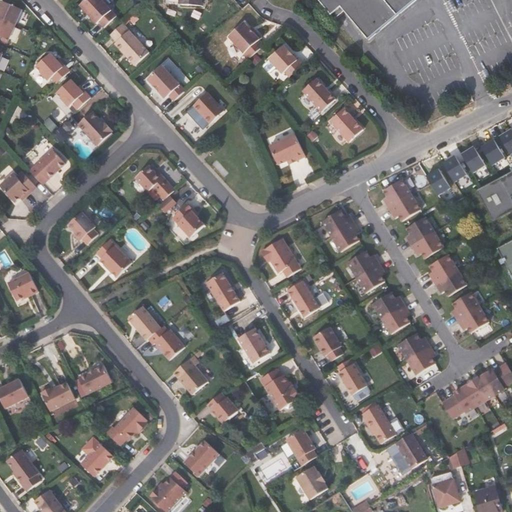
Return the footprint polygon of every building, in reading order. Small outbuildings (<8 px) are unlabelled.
[(99,24),(104,30),(106,27),(116,18),(99,0),(86,0),(84,3),(79,7),(97,26),(99,24)] [(316,0),(331,17),(340,9),(344,13),(368,42),(417,0),(316,0)] [(0,5),(0,18),(15,25),(21,9),(2,1),(0,4),(0,5)] [(331,17),(334,21),(344,13),(340,9),(331,17)] [(0,36),(8,40),(15,25),(0,18),(0,36)] [(134,67),(139,62),(149,53),(122,24),(112,33),(109,36),(116,43),(114,45),(134,67)] [(256,31),(254,34),(244,24),(230,37),(250,59),(265,46),(259,40),(262,38),(256,31)] [(303,67),(298,61),(296,62),(284,48),(269,62),(281,76),(284,74),(289,79),(303,67)] [(37,66),(55,85),(71,71),(53,51),(37,66)] [(163,67),(152,77),(149,80),(155,87),(157,85),(161,91),(160,92),(165,99),(169,96),(174,102),(185,92),(167,72),(163,67)] [(81,92),(75,86),(69,80),(54,93),(66,106),(67,106),(68,104),(70,103),(75,109),(89,97),(83,90),(81,92)] [(321,114),(334,101),(316,80),(302,93),(321,114)] [(209,126),(224,112),(206,94),(192,107),(209,126)] [(111,129),(104,122),(103,123),(91,110),(77,123),(96,144),(109,132),(111,129)] [(330,123),(349,144),(362,132),(343,111),(330,123)] [(296,162),(304,158),(294,136),(269,148),(277,166),(287,161),(294,158),(296,162)] [(208,155),(213,151),(207,145),(202,149),(208,155)] [(42,186),(67,163),(54,149),(29,172),(42,186)] [(167,183),(162,177),(160,179),(148,166),(134,178),(146,192),(151,187),(156,193),(167,183)] [(0,187),(14,203),(18,199),(33,185),(21,173),(16,178),(12,174),(0,185),(0,187)] [(511,174),(479,192),(495,223),(511,214),(511,174)] [(389,200),(384,203),(388,209),(411,195),(402,180),(383,191),(387,197),(389,200)] [(21,202),(36,188),(33,185),(18,199),(21,202)] [(398,215),(401,221),(420,210),(411,195),(388,209),(392,216),(396,213),(398,215)] [(158,207),(165,214),(176,204),(169,197),(158,207)] [(191,210),(193,208),(188,203),(172,217),(190,237),(204,224),(191,210)] [(342,216),(339,210),(321,221),(330,236),(352,224),(348,217),(344,219),(342,216)] [(79,242),(94,228),(81,214),(66,228),(79,242)] [(411,238),(407,240),(410,246),(433,232),(424,217),(406,228),(410,235),(411,238)] [(355,229),(352,224),(330,236),(339,251),(357,240),(354,235),(352,231),(355,229)] [(421,253),(424,259),(443,248),(433,232),(410,246),(414,253),(419,250),(421,253)] [(98,261),(116,279),(132,264),(110,240),(96,253),(101,258),(98,261)] [(282,272),(286,278),(301,270),(283,240),(261,253),(265,260),(268,258),(278,274),(282,272)] [(511,244),(499,252),(511,276),(511,244)] [(368,257),(364,252),(346,263),(356,279),(378,266),(373,258),(370,261),(368,257)] [(434,275),(430,277),(434,283),(456,270),(447,254),(429,266),(432,272),(434,275)] [(381,271),(378,266),(356,279),(365,293),(383,282),(379,276),(377,273),(381,271)] [(443,290),(447,296),(465,284),(456,270),(434,283),(437,290),(441,287),(443,290)] [(206,283),(218,303),(233,294),(221,273),(206,283)] [(34,294),(38,292),(29,274),(7,284),(15,301),(29,295),(30,297),(32,296),(34,294)] [(301,315),(316,306),(299,278),(284,288),(301,315)] [(469,292),(451,303),(454,308),(456,311),(452,314),(456,320),(478,307),(469,292)] [(393,299),(390,293),(372,304),(381,319),(403,306),(399,300),(395,302),(393,299)] [(406,312),(403,306),(381,319),(390,334),(408,323),(404,317),(403,314),(406,312)] [(141,307),(127,319),(145,341),(147,339),(159,329),(141,307)] [(466,328),(469,333),(487,322),(478,307),(456,320),(460,327),(464,324),(466,328)] [(168,331),(163,326),(159,329),(147,339),(152,344),(154,343),(169,360),(184,347),(170,330),(168,331)] [(342,354),(338,348),(340,347),(329,327),(312,337),(320,350),(321,349),(325,356),(326,355),(330,361),(342,354)] [(252,364),(269,354),(254,329),(237,339),(252,364)] [(415,334),(397,345),(406,361),(428,348),(424,342),(421,344),(419,341),(415,334)] [(432,354),(428,348),(406,361),(416,376),(433,365),(430,359),(428,356),(432,354)] [(207,382),(194,366),(197,363),(191,357),(172,373),(190,395),(207,382)] [(338,373),(350,394),(365,386),(349,359),(337,367),(340,372),(338,373)] [(511,383),(511,375),(506,365),(494,372),(504,388),(511,383)] [(79,381),(86,395),(110,383),(101,366),(91,371),(93,374),(79,381)] [(494,372),(493,370),(483,376),(496,397),(505,391),(504,388),(494,372)] [(78,378),(79,381),(93,374),(91,371),(78,378)] [(284,378),(283,379),(278,373),(262,383),(282,416),(287,413),(291,415),(296,412),(296,407),(301,405),(300,403),(302,402),(293,389),(291,389),(284,378)] [(496,397),(483,376),(480,378),(473,382),(486,403),(496,397)] [(0,389),(0,400),(5,410),(28,398),(19,380),(0,389)] [(473,382),(467,386),(462,388),(475,409),(486,403),(473,382)] [(41,393),(50,412),(75,400),(66,384),(56,389),(52,391),(50,388),(41,393)] [(465,413),(466,415),(475,409),(462,388),(453,394),(455,396),(465,413)] [(236,412),(225,398),(223,399),(219,394),(205,405),(221,424),(236,412)] [(452,421),(465,413),(455,396),(442,404),(452,421)] [(371,430),(380,444),(396,435),(378,405),(362,414),(366,421),(364,422),(370,431),(371,430)] [(147,426),(145,424),(147,422),(133,409),(114,430),(112,428),(106,434),(120,447),(125,441),(127,443),(134,435),(139,431),(141,433),(147,426)] [(315,457),(311,451),(314,449),(302,430),(285,440),(300,466),(315,457)] [(410,470),(426,460),(410,434),(395,443),(410,470)] [(184,464),(199,477),(218,455),(203,440),(184,462),(184,464)] [(94,477),(113,458),(100,445),(81,465),(94,477)] [(36,476),(38,475),(19,448),(5,459),(11,469),(14,473),(12,474),(26,492),(40,482),(36,476)] [(249,462),(256,458),(250,448),(243,452),(243,454),(249,462)] [(469,464),(464,449),(457,454),(461,466),(469,464)] [(450,458),(453,468),(461,466),(457,454),(450,458)] [(318,473),(316,474),(312,467),(294,478),(308,500),(326,489),(322,482),(323,482),(318,473)] [(185,489),(189,485),(178,474),(161,491),(159,490),(153,497),(154,499),(153,500),(166,511),(172,511),(190,494),(185,489)] [(453,481),(451,474),(450,474),(431,479),(433,486),(432,487),(439,508),(441,508),(441,509),(448,507),(447,506),(460,502),(453,481)] [(358,500),(372,494),(366,482),(353,489),(358,500)] [(502,511),(495,488),(475,494),(480,511),(502,511)] [(35,503),(41,511),(64,511),(50,492),(35,503)] [(366,502),(352,511),(363,511),(370,508),(366,502)]
